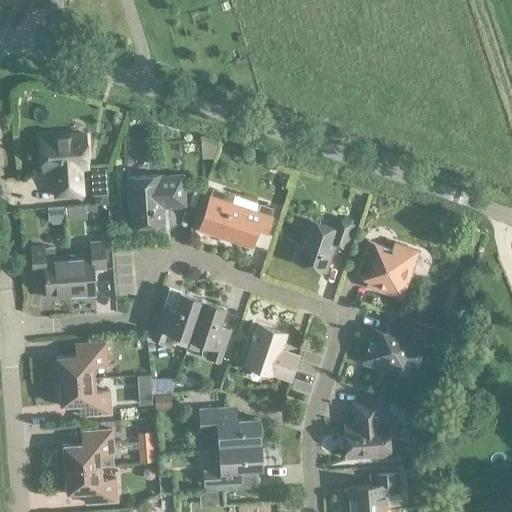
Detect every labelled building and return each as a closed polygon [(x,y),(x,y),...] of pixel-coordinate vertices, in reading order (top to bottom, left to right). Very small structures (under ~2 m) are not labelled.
[(85,132),(41,135),(43,167),(51,166),(54,196),(82,194),(79,164),(87,163),(85,132)] [(160,176),(160,174),(126,177),(130,225),(164,222),(163,206),(185,205),(182,174),(160,176)] [(257,210),(232,201),(234,195),(212,187),(199,228),(222,235),(222,234),(251,244),(257,225),(267,228),(274,208),(259,203),(257,210)] [(309,219),(295,260),(324,270),(334,243),(345,247),(353,224),(337,219),(334,228),(309,219)] [(364,239),(353,273),(366,277),(364,283),(398,295),(406,272),(409,273),(417,250),(395,243),(393,249),(364,239)] [(68,255),(71,295),(95,293),(93,268),(105,267),(103,241),(91,241),(91,244),(86,245),(82,249),(82,254),(68,255)] [(71,295),(68,255),(54,256),(53,251),(48,247),(44,248),(43,245),(31,246),(33,272),(45,272),(47,297),(71,295)] [(458,315),(465,289),(451,284),(442,310),(458,315)] [(190,337),(203,299),(180,291),(172,315),(161,312),(152,338),(171,344),(179,333),(190,337)] [(203,299),(190,337),(202,341),(202,354),(220,361),(229,335),(218,331),(226,306),(203,299)] [(373,332),(363,362),(397,373),(402,361),(417,366),(425,344),(420,343),(424,332),(390,320),(387,329),(385,336),(373,332)] [(290,378),(298,356),(280,350),(286,333),(258,324),(245,364),(272,373),(272,372),(290,378)] [(59,380),(94,378),(93,365),(107,364),(106,341),(80,342),(81,354),(57,356),(59,380)] [(94,378),(59,380),(61,404),(84,402),(85,414),(111,412),(109,389),(95,390),(94,378)] [(154,394),(155,411),(170,410),(170,393),(154,394)] [(34,432),(33,400),(19,400),(20,433),(34,432)] [(378,401),(354,402),(355,416),(357,416),(358,424),(345,425),(347,456),(390,453),(388,422),(380,423),(378,401)] [(219,445),(260,442),(258,417),(231,419),(230,406),(199,408),(201,433),(218,432),(219,445)] [(63,444),(65,468),(113,464),(112,452),(114,452),(113,442),(112,428),(86,430),(87,442),(63,444)] [(260,442),(219,445),(221,469),(202,471),(203,484),(235,482),(234,469),(262,467),(260,442)] [(101,478),(100,466),(113,465),(113,464),(65,468),(67,492),(91,490),(91,502),(117,500),(116,477),(101,478)] [(345,511),(351,510),(387,508),(386,492),(400,491),(399,471),(374,472),(374,484),(349,486),(349,489),(343,489),(345,511)]
